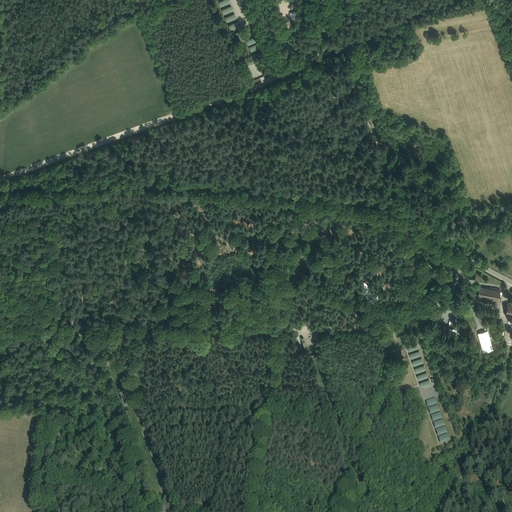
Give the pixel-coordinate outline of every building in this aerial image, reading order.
[(222,10),(224,14),(233,10),(231,6),(222,10)] [(310,19),(315,17),(321,16),(320,10),(308,13),(309,19),(310,19)] [(225,17),(227,22),(236,18),(234,13),(225,17)] [(228,25),(230,30),(240,26),(238,21),(228,25)] [(307,26),(301,28),(304,39),(310,37),(307,26)] [(236,33),(240,42),(244,40),(240,31),(236,33)] [(246,40),(248,45),(257,41),(255,36),(246,40)] [(249,47),(251,52),(260,48),(258,43),(249,47)] [(244,59),(247,66),(255,63),(253,55),(244,59)] [(497,304),(499,294),(500,289),(489,287),(489,288),(479,287),(476,301),(481,302),(497,304)] [(293,350),(295,349),(296,353),(299,352),(298,348),(295,338),(290,339),(293,350)] [(407,347),(408,352),(418,348),(416,343),(407,347)] [(409,354),(411,359),(420,355),(419,351),(409,354)] [(412,361),(413,366),(423,363),(421,358),(412,361)] [(414,368),(416,373),(425,370),(424,365),(414,368)] [(417,375),(418,380),(428,377),(426,372),(417,375)] [(419,383),(421,387),(430,384),(429,379),(419,383)] [(435,398),(426,402),(427,407),(437,403),(435,398)] [(428,409),(430,414),(440,410),(438,406),(428,409)] [(431,416),(432,421),(442,418),(440,413),(431,416)] [(433,423),(435,428),(445,425),(443,420),(433,423)] [(436,430),(437,435),(447,432),(445,427),(436,430)] [(438,438),(440,443),(449,439),(448,434),(438,438)]
